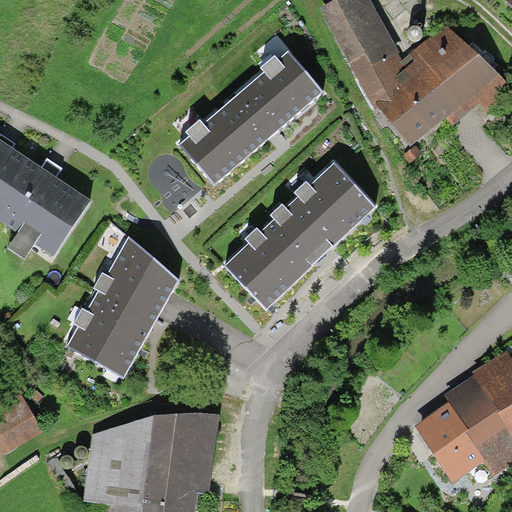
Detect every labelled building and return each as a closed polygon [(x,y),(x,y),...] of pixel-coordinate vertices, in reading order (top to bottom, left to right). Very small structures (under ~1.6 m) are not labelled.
[(362,0),(340,0),(319,13),(375,109),(382,105),(413,145),(439,125),(445,133),(477,107),(484,116),(506,99),(501,93),(504,91),(451,24),(400,65),(362,0)] [(511,0),(500,0),(511,11),(511,0)] [(274,56),(259,69),(263,74),(202,127),(199,123),(187,133),(190,137),(179,147),(214,187),(271,137),(323,93),(286,51),(277,59),(274,56)] [(5,143),(0,140),(0,223),(17,235),(5,252),(25,265),(35,250),(55,263),(95,204),(48,172),(5,143)] [(373,209),(332,164),(307,187),(304,184),(292,195),(295,199),(284,209),(281,206),(268,218),(271,222),(257,235),(253,230),(242,240),(248,247),(225,268),(263,309),(329,249),(373,209)] [(66,346),(125,378),(181,288),(126,241),(66,346)] [(469,374),(473,380),(511,443),(511,359),(507,351),(469,374)] [(450,410),(416,430),(450,485),(482,466),(492,483),(511,470),(511,443),(473,380),(443,398),(450,410)] [(0,438),(7,454),(48,434),(31,398),(0,412),(0,438)] [(108,509),(107,511),(193,511),(195,496),(208,497),(213,447),(216,418),(176,417),(150,420),(90,438),(82,506),(108,509)]
